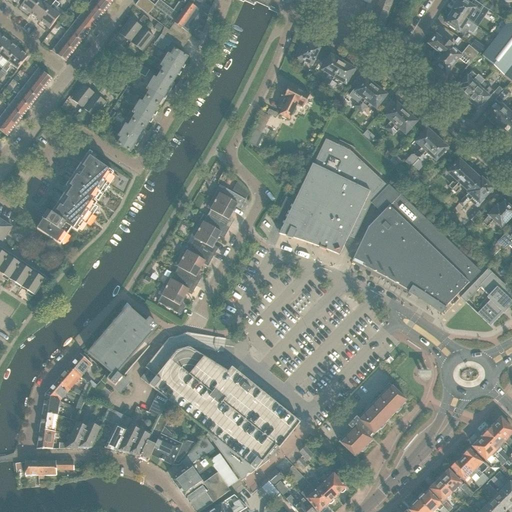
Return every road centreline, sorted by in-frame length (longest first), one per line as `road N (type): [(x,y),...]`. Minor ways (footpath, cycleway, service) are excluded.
road 1 (residential): [(190,330),(265,195),(228,157),(293,10)]
road 2 (residential): [(136,172),(182,96),(224,0)]
road 3 (residential): [(26,455),(41,386),(122,295)]
road 4 (residential): [(186,511),(164,484),(123,461),(26,455)]
road 5 (unclassified): [(511,179),(391,73)]
road 6 (unknown): [(203,396),(247,437),(260,438),(272,431),(269,414),(233,388)]
